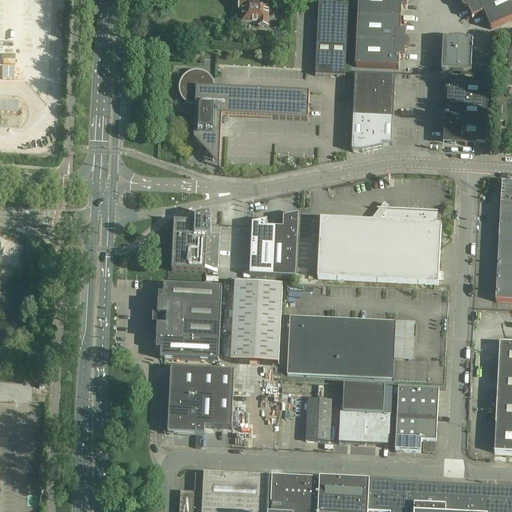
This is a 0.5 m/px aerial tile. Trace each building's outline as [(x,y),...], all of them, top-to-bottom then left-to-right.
[(269,28),(270,0),(263,0),(262,0),(262,3),(240,1),(240,11),(242,11),(242,23),(259,24),(259,27),(269,28)] [(360,0),(358,1),(358,20),(401,21),(401,10),(407,10),(407,2),(408,2),(409,1),(410,1),(411,0),(410,0),(360,0)] [(468,11),(472,20),(483,15),(490,30),(511,20),(511,0),(479,0),(462,8),(462,9),(463,10),(464,10),(465,11),(466,11),(467,11),(468,11)] [(319,4),(318,20),(315,77),(345,78),(349,5),(319,4)] [(358,20),(357,44),(410,46),(410,45),(410,44),(409,44),(409,43),(408,42),(407,42),(406,41),(405,41),(406,33),(400,32),(401,21),(358,20)] [(443,40),(441,72),(471,74),(473,42),(443,40)] [(357,44),(356,68),(398,70),(399,59),(405,59),(405,51),(406,51),(407,51),(408,50),(408,49),(409,48),(410,48),(410,47),(410,46),(357,44)] [(194,106),(195,107),(194,141),(201,149),(203,147),(216,160),(220,160),(221,123),(223,123),(224,124),(228,120),(227,120),(228,118),(308,122),(309,95),(214,90),(214,89),(213,87),(213,85),(212,84),(212,82),(211,81),(210,80),(209,79),(208,77),(206,77),(205,76),(204,75),(202,74),(201,74),(199,74),(198,74),(196,74),(194,74),(193,74),(191,75),(190,75),(188,76),(187,77),(186,78),(185,79),(184,80),(183,82),(182,83),(181,84),(181,86),(181,87),(180,89),(180,91),(180,92),(181,94),(181,95),(182,97),(182,98),(183,100),(184,101),(185,102),(187,103),(188,104),(189,105),(191,105),(192,106),(194,106)] [(395,79),(355,78),(354,98),(394,100),(395,79)] [(447,103),(488,105),(489,84),(446,82),(446,93),(448,93),(447,103)] [(393,120),(394,100),(354,98),(353,118),(373,119),(393,120)] [(496,99),(495,122),(506,123),(507,100),(496,99)] [(487,125),(488,105),(447,103),(447,113),(444,113),(444,123),(487,125)] [(372,151),(373,119),(353,118),(352,153),(362,153),(372,151)] [(373,119),(372,151),(383,149),(383,146),(392,146),(393,120),(373,119)] [(486,146),(487,125),(444,123),(443,134),(445,134),(445,140),(445,142),(447,144),(449,144),(465,145),(465,147),(476,148),(476,145),(486,146)] [(495,303),(497,303),(511,303),(511,184),(502,184),(501,189),(499,189),(499,195),(501,195),(500,214),(495,303)] [(370,223),(321,221),(318,280),(438,286),(441,227),(431,226),(431,214),(387,211),(389,208),(385,205),(370,223)] [(188,224),(184,224),(179,224),(177,224),(176,225),(175,225),(175,226),(174,226),(174,227),(174,231),(172,272),(205,274),(218,274),(219,237),(211,237),(211,226),(210,216),(188,220),(188,224)] [(275,228),(273,279),(295,280),(299,216),(284,219),(283,230),(275,230),(276,228),(275,228)] [(273,279),(275,228),(275,230),(267,230),(267,223),(252,226),(250,277),(273,279)] [(278,366),(283,288),(235,286),(231,364),(278,366)] [(221,309),(222,290),(164,287),(164,296),(159,296),(158,306),(221,309)] [(220,344),(221,309),(158,306),(158,314),(153,314),(152,333),(157,333),(157,341),(195,343),(220,344)] [(396,324),(396,323),(290,318),(287,377),(427,383),(427,364),(414,363),(416,325),(396,324)] [(161,360),(172,361),(219,363),(220,344),(195,343),(157,341),(156,351),(161,351),(161,360)] [(511,345),(500,345),(494,454),(511,454),(511,345)] [(168,431),(168,432),(168,435),(174,436),(205,437),(205,429),(232,430),(234,374),(171,371),(171,378),(168,431)] [(437,421),(438,396),(439,391),(399,389),(397,419),(437,421)] [(390,417),(384,416),(385,396),(344,394),(343,414),(340,414),(339,444),(389,447),(390,417)] [(330,444),(332,403),(308,402),(306,443),(330,444)] [(436,443),(437,421),(397,419),(395,453),(421,454),(421,442),(436,443)] [(423,444),(423,454),(435,455),(436,445),(423,444)] [(266,511),(268,481),(268,479),(204,476),(203,495),(202,511),(266,511)] [(336,485),(336,483),(330,483),(330,485),(268,481),(266,511),(416,511),(418,488),(393,487),(393,486),(360,484),(354,484),(354,486),(336,485)] [(511,511),(511,492),(443,489),(418,488),(416,511),(511,511)] [(202,511),(203,495),(180,493),(179,511),(202,511)]
